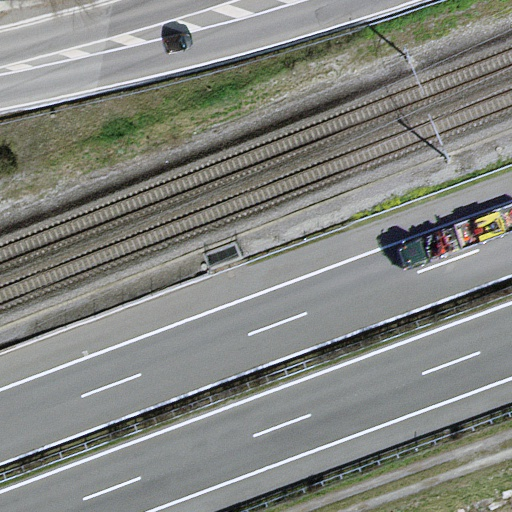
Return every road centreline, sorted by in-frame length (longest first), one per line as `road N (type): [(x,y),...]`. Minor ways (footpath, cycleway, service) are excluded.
road 1 (motorway): [(511,237),(0,425)]
road 2 (motorway): [(50,511),(511,340)]
road 3 (primary): [(268,0),(0,70)]
road 4 (track): [(327,511),(511,447)]
